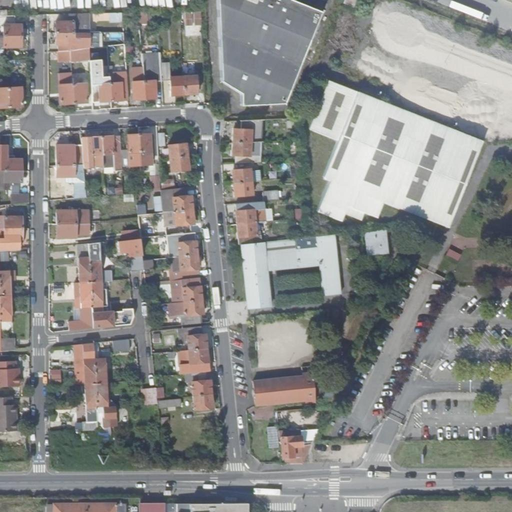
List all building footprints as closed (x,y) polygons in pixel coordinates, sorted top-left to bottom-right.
[(218,0),(224,81),(243,93),(238,104),(281,102),(316,17),(285,5),(287,0),(218,0)] [(287,0),(285,5),(316,17),(319,11),(290,0),(287,0)] [(344,0),(342,5),(352,9),(355,0),(344,0)] [(56,33),(89,33),(89,14),(70,15),(70,22),(56,22),(56,33)] [(3,37),(21,36),(21,25),(3,26),(3,37)] [(89,48),(89,33),(56,33),(57,45),(69,45),(70,50),(89,48)] [(22,48),(21,36),(3,37),(0,36),(0,57),(4,57),(4,48),(22,48)] [(58,61),(71,60),(70,50),(58,52),(58,61)] [(112,101),(110,71),(106,72),(106,77),(100,77),(99,59),(90,59),(91,85),(100,84),(101,102),(112,101)] [(185,95),(184,77),(171,78),(169,62),(162,63),(163,81),(171,81),(172,91),(175,91),(176,95),(185,95)] [(155,82),(163,81),(162,63),(154,63),(155,82)] [(144,83),(143,75),(143,70),(143,68),(133,69),(135,100),(145,99),(144,83)] [(112,101),(129,100),(127,75),(115,76),(115,71),(110,71),(112,101)] [(73,85),(73,80),(72,75),(72,74),(59,74),(61,104),(74,103),(73,85)] [(193,90),(198,90),(197,76),(184,77),(185,95),(193,94),(193,90)] [(447,226),(481,141),(329,80),(309,129),(338,140),(323,176),(329,179),(318,209),(343,218),(346,211),(363,217),(366,210),(377,215),(383,200),(447,226)] [(0,107),(9,107),(8,88),(3,89),(2,81),(0,81),(0,107)] [(155,82),(144,83),(145,99),(157,98),(155,82)] [(73,85),(74,103),(88,102),(86,84),(73,85)] [(8,88),(9,107),(23,106),(22,87),(8,88)] [(261,140),(261,119),(239,120),(240,128),(231,128),(232,141),(261,140)] [(139,135),(141,165),(152,165),(151,134),(139,135)] [(129,166),(141,165),(139,135),(128,135),(128,138),(120,138),(121,158),(129,158),(129,166)] [(114,158),(121,158),(120,138),(113,139),(113,136),(102,137),(104,167),(114,167),(114,158)] [(93,167),(104,167),(102,137),(82,138),(82,145),(83,155),(92,154),(93,167)] [(262,161),(261,140),(232,141),(233,150),(237,149),(237,154),(238,163),(262,161)] [(171,158),(188,156),(187,143),(169,145),(171,158)] [(74,166),(84,164),(83,155),(82,145),(58,146),(57,166),(74,166)] [(188,156),(171,158),(172,171),(189,169),(188,156)] [(4,170),(22,171),(22,159),(5,159),(4,170)] [(86,197),(84,164),(74,166),(57,166),(57,176),(67,177),(67,184),(79,183),(80,192),(65,193),(65,199),(86,197)] [(233,183),(250,181),(249,169),(236,170),(236,174),(232,174),(233,183)] [(22,181),(22,171),(4,170),(0,170),(0,188),(9,188),(10,181),(22,181)] [(162,176),(163,187),(174,186),(173,178),(170,179),(169,175),(162,176)] [(161,190),(160,177),(151,177),(152,191),(161,190)] [(251,194),(250,181),(233,183),(234,191),(238,191),(238,195),(251,194)] [(174,211),(192,210),(191,196),(187,196),(186,188),(167,189),(168,198),(173,198),(174,211)] [(278,189),(263,190),(263,199),(279,198),(278,189)] [(12,204),(29,203),(29,193),(12,194),(12,204)] [(262,201),(239,203),(239,210),(235,211),(237,224),(254,223),(264,222),(262,201)] [(76,224),(89,223),(89,211),(57,210),(57,224),(76,224)] [(171,235),(192,233),(191,224),(194,223),(192,210),(174,211),(163,212),(165,226),(170,226),(171,235)] [(4,228),(21,228),(22,216),(20,216),(20,211),(6,211),(6,216),(4,216),(4,228)] [(241,245),(262,242),(261,234),(255,235),(254,223),(237,224),(237,233),(241,232),(242,236),(238,236),(239,245),(241,245)] [(89,224),(76,224),(57,224),(57,237),(75,237),(75,233),(89,234),(89,224)] [(21,238),(21,228),(4,228),(4,237),(0,237),(0,250),(19,249),(19,238),(21,238)] [(125,240),(139,239),(138,230),(124,231),(125,240)] [(387,230),(366,232),(368,255),(389,253),(387,230)] [(171,258),(196,255),(195,243),(194,243),(193,233),(192,233),(171,235),(168,236),(170,258),(171,258)] [(296,250),(298,266),(319,264),(322,297),(341,295),(335,235),(317,236),(318,247),(296,250)] [(143,261),(141,238),(139,239),(125,240),(120,241),(122,252),(129,251),(132,271),(137,271),(144,270),(143,261)] [(262,242),(241,245),(248,309),(271,306),(267,270),(265,249),(296,246),(295,239),(262,242)] [(90,282),(112,280),(112,270),(101,271),(101,266),(100,242),(88,243),(90,282)] [(79,283),(90,282),(88,243),(77,244),(79,283)] [(267,270),(298,266),(296,250),(296,246),(265,249),(267,270)] [(9,252),(0,252),(0,260),(9,260),(9,252)] [(170,281),(199,277),(196,255),(171,258),(172,265),(168,265),(170,281)] [(0,295),(10,296),(10,280),(9,273),(9,271),(0,271),(0,295)] [(183,302),(201,300),(199,277),(170,281),(170,284),(171,290),(176,289),(177,298),(182,297),(183,302)] [(112,280),(90,282),(93,328),(104,327),(104,318),(102,282),(112,281),(112,280)] [(88,328),(93,328),(90,282),(79,283),(80,298),(75,298),(75,309),(80,308),(81,321),(71,322),(72,330),(88,328)] [(0,295),(0,312),(0,321),(11,320),(10,296),(0,295)] [(181,326),(201,323),(200,314),(203,314),(201,300),(183,302),(168,304),(169,318),(180,317),(181,326)] [(109,318),(109,326),(128,325),(134,318),(133,308),(122,309),(123,317),(109,318)] [(189,350),(207,348),(205,334),(202,335),(201,328),(187,329),(189,350)] [(14,340),(1,341),(1,351),(14,351),(14,340)] [(123,340),(112,341),(113,352),(129,351),(128,340),(123,340)] [(85,383),(96,383),(94,359),(94,346),(94,343),(86,344),(86,346),(77,347),(77,356),(82,355),(82,359),(78,359),(78,369),(84,368),(85,383)] [(209,371),(207,348),(189,350),(191,364),(181,365),(182,374),(186,373),(206,372),(209,371)] [(96,383),(107,382),(106,359),(98,359),(94,359),(96,383)] [(0,386),(19,386),(19,377),(16,378),(15,369),(15,361),(0,362),(0,386)] [(193,396),(212,394),(210,380),(207,380),(206,372),(186,373),(187,382),(192,382),(193,396)] [(306,403),(316,402),(313,372),(303,373),(303,376),(254,381),(255,389),(253,389),(254,398),(255,398),(256,406),(306,402),(306,403)] [(108,399),(107,382),(96,383),(97,407),(103,407),(104,427),(116,426),(115,404),(110,399),(108,399)] [(98,427),(97,407),(96,383),(85,383),(87,422),(84,422),(84,428),(98,427)] [(157,399),(156,389),(149,390),(143,391),(144,403),(142,403),(142,406),(158,404),(157,399)] [(212,394),(193,396),(195,410),(213,408),(212,394)] [(11,398),(0,398),(0,432),(15,432),(15,422),(17,422),(16,405),(12,406),(11,398)] [(303,435),(292,436),(288,436),(288,434),(283,434),(284,437),(280,437),(282,457),(301,455),(304,451),(303,435)] [(162,511),(162,503),(138,504),(138,511),(162,511)] [(245,511),(245,503),(173,503),(173,511),(245,511)]
